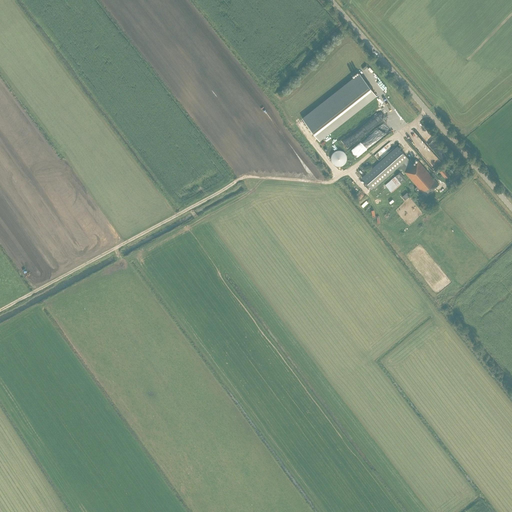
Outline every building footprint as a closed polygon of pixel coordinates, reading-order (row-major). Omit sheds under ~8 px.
[(303,118),(319,139),(376,95),(359,74),(303,118)] [(379,127),(360,143),(365,150),(384,133),(379,127)] [(425,196),(439,184),(418,160),(413,164),(408,158),(397,146),(362,177),(373,189),(399,166),(419,189),(417,191),(420,195),(423,193),(425,196)] [(341,150),(338,149),(336,150),(335,151),(333,152),(332,153),(331,155),(330,158),(331,160),(331,161),(332,163),(334,164),(335,165),(337,166),(339,166),(342,166),(344,165),(345,164),(346,162),(347,160),(347,159),(347,157),(347,155),(346,153),(345,152),(343,151),(341,150)] [(374,156),(380,161),(386,154),(380,149),(374,156)] [(433,169),(441,163),(433,153),(425,159),(433,169)] [(439,172),(445,179),(449,175),(443,168),(439,172)] [(405,179),(399,172),(385,185),(391,192),(399,185),(398,185),(405,179)] [(406,201),(411,197),(407,192),(402,196),(406,201)]
